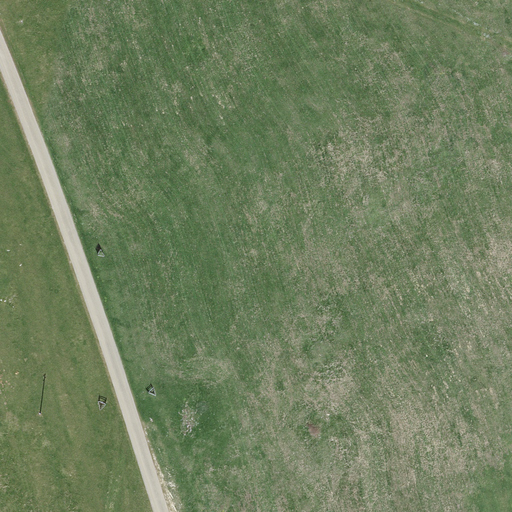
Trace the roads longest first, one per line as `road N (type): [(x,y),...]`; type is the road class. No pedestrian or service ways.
road 1 (track): [(158,511),(0,48)]
road 2 (track): [(382,0),(511,48)]
